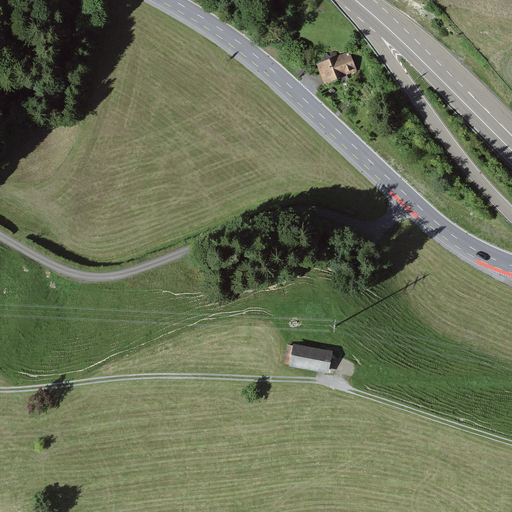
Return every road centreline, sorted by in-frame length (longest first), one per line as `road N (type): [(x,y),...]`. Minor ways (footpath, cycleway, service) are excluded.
road 1 (track): [(0,389),(149,376),(315,381),(511,442)]
road 2 (residential): [(409,198),(377,228),(294,211),(97,278),(46,262),(0,234)]
road 3 (secondary): [(171,0),(282,79),(409,198)]
road 4 (secondary): [(348,0),(458,155),(511,215)]
road 5 (secondary): [(354,0),(484,123)]
